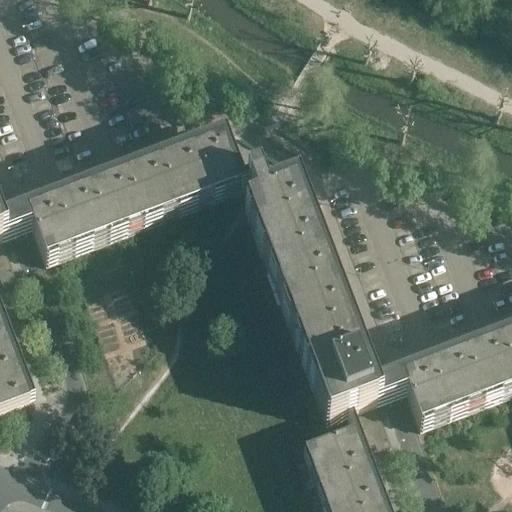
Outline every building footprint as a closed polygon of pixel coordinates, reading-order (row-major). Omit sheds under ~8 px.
[(220,142),(26,217),(46,270),(240,195),(220,142)] [(258,182),(246,186),(256,212),(246,215),(328,431),(347,424),(353,439),(304,457),(324,511),(380,511),(358,454),(374,448),(377,457),(391,451),(364,380),(369,378),(299,195),(268,207),(258,182)] [(248,192),(246,186),(242,188),(238,189),(240,195),(244,194),(248,192)] [(31,232),(26,217),(12,223),(0,227),(0,242),(0,244),(18,237),(31,232)] [(0,417),(9,414),(23,409),(29,407),(0,329),(0,283),(0,284),(3,291),(16,286),(0,244),(0,242),(0,417)] [(511,339),(400,382),(421,435),(511,400),(511,339)] [(407,399),(400,382),(388,387),(369,394),(376,411),(394,404),(407,399)]
